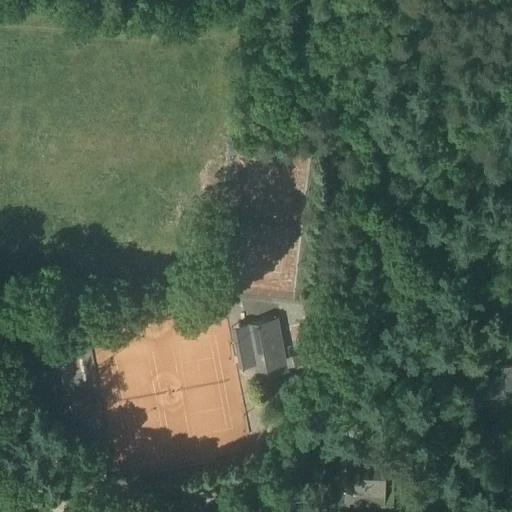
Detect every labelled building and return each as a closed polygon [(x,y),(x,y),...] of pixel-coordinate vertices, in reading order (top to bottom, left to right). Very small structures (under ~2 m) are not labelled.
[(246,310),(232,312),(239,352),(253,349),(258,376),(286,371),(276,319),(248,324),(246,310)] [(305,362),(304,353),(291,356),(293,365),(305,362)] [(480,384),(468,387),(471,410),(484,408),(483,399),(505,397),(505,392),(511,390),(511,365),(498,367),(500,375),(479,378),(480,384)] [(83,412),(80,394),(68,397),(71,414),(83,412)] [(347,468),(345,498),(347,498),(368,499),(371,499),(370,503),(381,503),(382,475),(392,475),(392,471),(393,471),(393,470),(382,470),(381,470),(380,473),(366,472),(367,468),(348,468),(347,468)]
